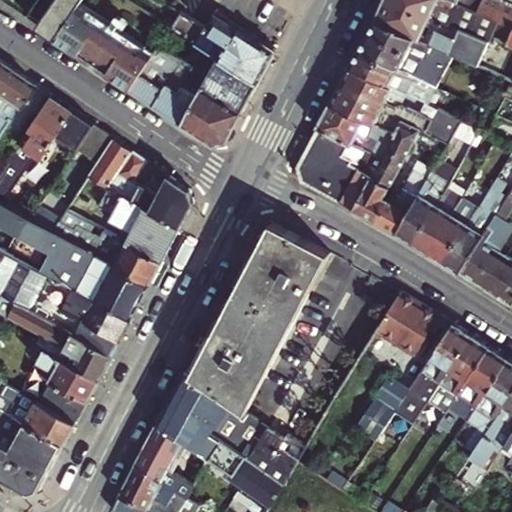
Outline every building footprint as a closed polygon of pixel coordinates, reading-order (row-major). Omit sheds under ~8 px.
[(45,18),(41,24),(59,37),(85,0),(41,0),(34,11),(45,18)] [(85,0),(59,37),(134,87),(160,50),(86,0),(85,0)] [(387,0),(378,20),(455,54),(511,79),(511,43),(510,43),(498,37),(495,42),(471,32),(456,25),(455,28),(452,37),(437,31),(436,34),(427,31),(432,18),(391,0),(387,0)] [(456,25),(471,32),(480,10),(464,3),(457,0),(391,0),(432,18),(455,28),(456,25)] [(465,0),(464,3),(480,10),(511,23),(511,2),(506,0),(465,0)] [(277,49),(218,12),(209,26),(182,9),(173,25),(205,46),(260,81),(277,49)] [(365,44),(363,48),(441,85),(455,54),(378,20),(365,44)] [(216,143),(228,140),(244,110),(206,85),(201,92),(189,85),(185,91),(171,82),(175,73),(186,79),(196,83),(199,80),(191,75),(196,64),(164,43),(160,50),(134,87),(216,143)] [(199,80),(206,85),(244,110),(260,81),(205,46),(196,64),(191,75),(199,80)] [(354,65),(396,86),(432,103),(441,85),(363,48),(354,65)] [(0,131),(34,81),(0,58),(0,131)] [(335,101),(398,131),(404,118),(423,128),(453,142),(458,133),(466,119),(441,107),(436,119),(403,104),(400,106),(389,101),(396,86),(354,65),(335,101)] [(44,160),(63,131),(67,134),(65,137),(81,147),(96,123),(54,95),(1,176),(0,177),(0,197),(1,198),(32,152),(44,160)] [(511,119),(511,97),(507,96),(499,114),(511,119)] [(335,101),(321,127),(355,143),(362,129),(392,143),(398,131),(335,101)] [(375,176),(394,185),(423,128),(404,118),(398,131),(392,143),(385,157),(375,176)] [(466,119),(458,133),(476,142),(484,128),(466,119)] [(101,160),(116,137),(96,123),(81,147),(101,160)] [(385,157),(355,143),(321,127),(301,164),(304,179),(358,208),(367,190),(363,188),(371,174),(375,176),(385,157)] [(101,160),(92,174),(114,185),(184,224),(197,201),(194,189),(172,175),(169,180),(159,175),(156,182),(165,187),(161,193),(124,171),(136,150),(116,137),(101,160)] [(172,175),(136,150),(124,171),(161,193),(165,187),(156,182),(159,175),(169,180),(172,175)] [(401,231),(418,242),(459,172),(461,169),(449,162),(452,155),(447,152),(433,177),(429,183),(422,195),(401,231)] [(429,183),(433,177),(417,168),(413,175),(429,183)] [(459,172),(418,242),(433,252),(457,213),(465,197),(475,182),(459,172)] [(388,196),(394,185),(375,176),(371,174),(363,188),(367,190),(358,208),(381,221),(394,198),(388,196)] [(0,243),(134,316),(154,280),(35,217),(1,198),(0,197),(0,177),(1,176),(0,176),(0,243)] [(482,208),(473,223),(449,262),(463,271),(498,216),(488,211),(492,205),(495,207),(510,182),(501,177),(482,208)] [(184,224),(114,185),(103,205),(117,212),(114,217),(136,230),(131,240),(166,258),(184,224)] [(399,201),(394,198),(381,221),(401,231),(422,195),(407,186),(399,201)] [(511,194),(498,216),(463,271),(489,288),(511,255),(503,250),(511,235),(511,194)] [(457,213),(433,252),(449,262),(473,223),(482,208),(465,197),(457,213)] [(42,205),(35,217),(154,280),(166,258),(131,240),(130,239),(126,246),(95,229),(99,223),(70,208),(64,217),(42,205)] [(218,331),(199,367),(195,374),(237,402),(249,411),(334,252),(276,222),(251,269),(218,331)] [(0,289),(6,292),(57,320),(69,297),(87,307),(75,330),(115,351),(134,316),(0,243),(0,289)] [(511,256),(511,255),(489,288),(511,302),(511,256)] [(420,353),(444,314),(405,289),(380,330),(420,353)] [(75,330),(57,320),(6,292),(0,302),(0,309),(43,332),(38,340),(49,346),(102,375),(115,351),(75,330)] [(427,387),(436,393),(475,333),(456,321),(413,387),(403,403),(411,408),(427,387)] [(449,412),(493,345),(475,333),(436,393),(431,400),(449,412)] [(464,410),(472,416),(511,357),(493,345),(449,412),(440,426),(449,432),(464,410)] [(47,373),(90,396),(102,375),(49,346),(42,358),(53,364),(47,373)] [(467,448),(474,453),(511,395),(511,357),(472,416),(483,423),(467,448)] [(189,370),(177,391),(221,421),(223,423),(237,402),(195,374),(189,370)] [(90,396),(47,373),(36,396),(79,419),(90,396)] [(379,440),(403,403),(413,387),(403,380),(392,373),(359,427),(379,440)] [(35,410),(30,420),(67,440),(79,419),(36,396),(18,386),(14,392),(18,395),(16,400),(35,410)] [(221,421),(177,391),(171,403),(213,431),(221,421)] [(511,395),(474,453),(451,488),(466,499),(503,441),(508,444),(511,438),(511,395)] [(30,420),(0,403),(0,426),(6,430),(1,439),(0,438),(0,472),(30,488),(42,486),(46,479),(53,465),(67,440),(30,420)] [(275,504),(288,482),(251,457),(213,431),(171,403),(160,422),(213,457),(236,472),(234,477),(275,504)] [(191,487),(196,489),(213,457),(160,422),(138,462),(166,479),(170,473),(175,476),(178,471),(194,481),(191,487)] [(272,426),(259,445),(295,470),(302,459),(310,445),(291,432),(288,437),(272,426)] [(251,457),(288,482),(295,470),(259,445),(251,457)] [(138,462),(124,492),(159,511),(199,511),(204,504),(192,496),(166,479),(138,462)] [(166,479),(192,496),(196,489),(191,487),(194,481),(178,471),(175,476),(170,473),(166,479)] [(159,511),(124,492),(117,507),(126,511),(159,511)]
